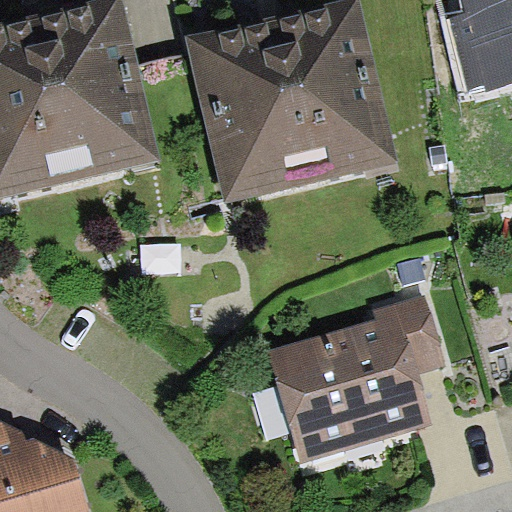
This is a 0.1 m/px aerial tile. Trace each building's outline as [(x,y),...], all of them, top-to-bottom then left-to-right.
[(122,0),(95,0),(0,22),(0,189),(159,153),(122,0)] [(360,0),(343,0),(187,37),(226,204),(399,163),(360,0)] [(511,0),(485,0),(448,10),(475,113),(511,103),(511,0)] [(427,308),(256,360),(294,483),(418,444),(401,387),(447,373),(427,308)] [(0,442),(0,511),(69,511),(57,481),(0,442)]
